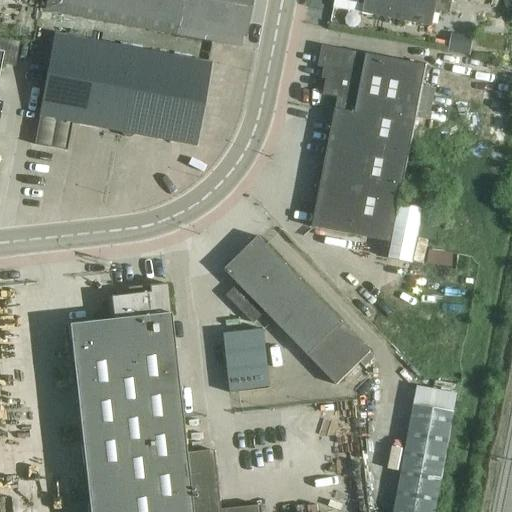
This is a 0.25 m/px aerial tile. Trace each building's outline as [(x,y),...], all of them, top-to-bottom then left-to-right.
[(46,0),(45,12),(240,48),(248,0),(46,0)] [(335,0),(334,9),(432,28),(435,13),(449,16),(452,0),(335,0)] [(196,147),(211,65),(53,36),(38,118),(196,147)] [(0,40),(0,66),(1,64),(12,66),(16,44),(0,40)] [(465,41),(466,55),(483,54),(482,40),(465,41)] [(423,87),(427,68),(323,47),(319,68),(333,71),(331,78),(328,77),(324,97),(344,101),(341,112),(337,111),(313,229),(392,245),(417,118),(429,120),(435,89),(423,87)] [(418,203),(408,258),(431,262),(442,207),(418,203)] [(337,386),(372,353),(259,238),(225,271),(337,386)] [(185,451),(170,316),(166,285),(127,290),(128,297),(106,299),(108,323),(68,327),(88,511),(261,511),(260,505),(220,509),(213,448),(185,451)] [(229,365),(268,362),(266,333),(227,336),(229,365)] [(268,362),(229,365),(231,394),(270,391),(268,362)] [(435,511),(455,412),(415,405),(394,511),(435,511)]
